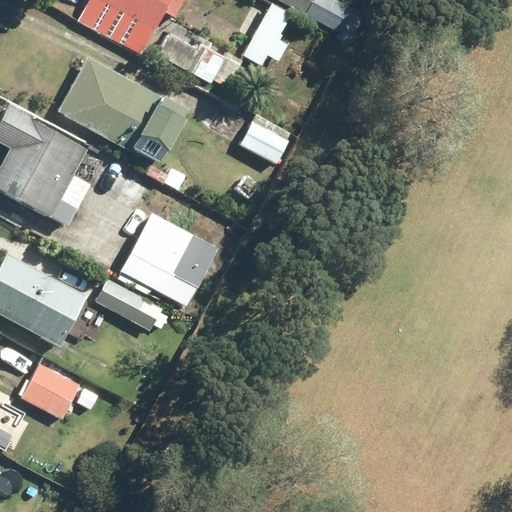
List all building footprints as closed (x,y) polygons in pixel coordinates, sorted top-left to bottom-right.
[(88,0),(77,21),(140,55),(163,12),(174,18),(184,0),(88,0)] [(352,10),(334,0),(276,0),(338,33),(336,38),(348,45),(362,20),(350,13),(352,10)] [(290,15),(271,4),(242,55),(260,66),(266,55),(277,62),(287,45),(279,41),(282,36),(279,34),(290,15)] [(210,44),(175,24),(169,35),(167,34),(156,54),(210,84),(212,80),(226,88),(241,61),(226,53),(223,57),(208,48),(210,44)] [(160,97),(87,57),(56,112),(130,153),(132,148),(159,163),(182,120),(180,119),(185,109),(161,96),(160,97)] [(86,142),(9,102),(0,118),(0,143),(9,148),(0,164),(0,191),(50,217),(85,150),(83,149),(86,142)] [(251,122),(239,145),(275,164),(287,141),(251,122)] [(157,180),(106,153),(97,169),(148,196),(157,180)] [(217,249),(151,213),(119,271),(121,272),(117,279),(147,295),(151,288),(186,307),(217,249)] [(85,296),(5,254),(0,263),(0,315),(58,347),(85,296)] [(161,309),(107,279),(95,302),(149,332),(161,309)] [(79,385),(39,364),(21,398),(62,419),(79,385)]
